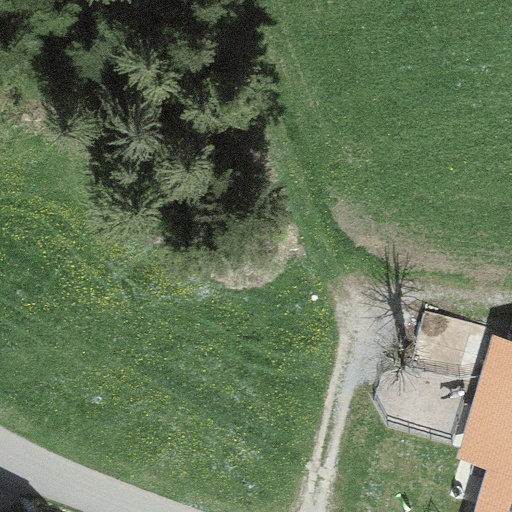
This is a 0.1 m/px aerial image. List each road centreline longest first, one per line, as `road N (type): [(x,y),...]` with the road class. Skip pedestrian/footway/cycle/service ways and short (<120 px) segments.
road 1 (track): [(253,511),(293,281),(241,0)]
road 2 (unclassified): [(0,457),(41,485),(119,511)]
